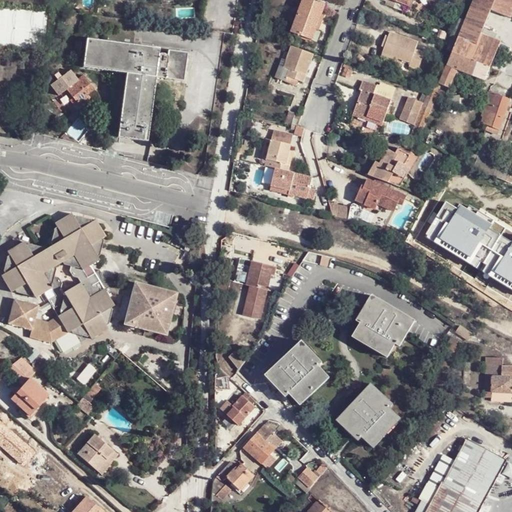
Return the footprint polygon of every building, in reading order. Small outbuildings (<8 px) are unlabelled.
[(302,0),(290,34),(310,42),(323,6),(307,0),(302,0)] [(388,0),(411,9),(413,0),(388,0)] [(473,0),(473,2),(491,10),(492,6),(502,9),(505,0),(473,0)] [(465,21),(461,32),(479,40),(481,33),(491,10),(473,2),(465,21)] [(0,46),(39,49),(42,14),(0,11),(0,46)] [(448,49),(453,51),(461,32),(465,21),(461,19),(448,49)] [(453,52),(491,67),(502,42),(481,33),(479,40),(461,32),(453,51),(453,52)] [(382,54),(397,59),(410,64),(408,68),(417,71),(423,55),(414,52),(417,44),(389,34),(387,38),(384,49),(382,54)] [(126,74),(157,77),(184,81),(185,69),(187,55),(187,52),(169,50),(168,55),(158,54),(159,48),(86,40),(83,68),(126,74)] [(313,55),(291,47),(286,61),(282,59),(279,67),(288,71),(286,77),(302,84),(313,55)] [(448,64),(458,68),(485,80),(491,67),(453,52),(448,64)] [(395,64),(397,59),(382,54),(380,58),(395,64)] [(448,64),(440,83),(451,88),(458,68),(448,64)] [(58,92),(66,86),(79,79),(71,67),(51,81),(58,92)] [(72,95),(76,101),(78,104),(89,97),(87,93),(94,88),(85,74),(79,79),(66,86),(72,95)] [(148,141),(157,77),(126,74),(118,138),(148,141)] [(433,81),(430,88),(437,91),(440,83),(433,81)] [(352,114),(381,125),(390,102),(372,96),(375,88),(360,82),(357,90),(360,92),(352,114)] [(451,88),(440,83),(437,91),(448,95),(451,88)] [(437,91),(430,88),(427,96),(424,105),(411,136),(418,138),(437,91)] [(509,99),(489,90),(483,113),(482,124),(500,130),(511,99),(509,99)] [(424,105),(427,96),(419,93),(416,102),(422,104),(424,105)] [(72,103),(76,101),(72,95),(68,97),(72,103)] [(422,104),(416,102),(408,99),(399,121),(414,126),(422,104)] [(78,117),(92,128),(97,122),(86,113),(82,113),(79,116),(78,117)] [(380,128),(381,125),(352,114),(351,118),(380,128)] [(305,130),(298,127),(294,135),(302,138),(305,130)] [(260,157),(267,160),(273,140),(266,138),(260,157)] [(275,171),(290,176),(295,157),(289,155),(292,146),(273,140),(267,160),(265,169),(275,171)] [(437,149),(452,157),(457,147),(441,140),(437,149)] [(379,167),(373,179),(381,181),(379,185),(370,182),(366,190),(363,189),(357,204),(377,213),(379,207),(394,213),(398,204),(404,206),(408,196),(395,191),(398,187),(390,184),(394,175),(399,178),(413,153),(403,147),(398,156),(386,150),(381,159),(387,162),(383,169),(379,167)] [(481,151),(479,156),(478,161),(477,163),(483,165),(485,157),(487,153),(481,151)] [(390,184),(398,187),(400,188),(408,174),(419,156),(413,153),(399,178),(394,175),(390,184)] [(497,171),(495,176),(507,181),(511,168),(485,157),(483,165),(497,171)] [(379,158),(375,165),(379,167),(383,169),(387,162),(381,159),(379,158)] [(483,165),(477,163),(476,168),(495,176),(497,171),(483,165)] [(368,177),(373,179),(379,167),(375,165),(374,164),(368,177)] [(288,196),(307,201),(309,191),(312,181),(290,176),(275,171),(271,188),(289,192),(288,196)] [(445,171),(439,182),(447,186),(449,187),(455,176),(445,171)] [(439,182),(407,241),(415,244),(447,186),(439,182)] [(424,237),(447,249),(461,224),(476,194),(453,182),(424,237)] [(309,191),(307,201),(314,203),(315,193),(309,191)] [(54,342),(75,329),(86,322),(93,334),(94,337),(111,327),(109,323),(102,312),(113,305),(116,303),(106,286),(100,290),(92,289),(93,284),(101,279),(97,271),(89,276),(84,269),(92,264),(101,258),(99,254),(92,244),(103,237),(106,235),(96,218),(93,220),(82,227),(76,216),(73,212),(56,223),(58,226),(65,237),(54,245),(46,250),(34,257),(27,245),(25,242),(9,252),(11,255),(18,267),(6,274),(3,277),(13,292),(17,290),(28,283),(35,294),(37,298),(47,292),(53,288),(58,295),(51,299),(52,301),(40,306),(16,300),(11,324),(34,329),(33,336),(54,342)] [(82,227),(93,220),(92,217),(77,215),(76,216),(82,227)] [(442,261),(490,296),(503,271),(511,255),(511,248),(461,224),(447,249),(442,261)] [(65,237),(58,226),(54,228),(52,242),(54,245),(65,237)] [(92,244),(99,254),(102,252),(104,239),(103,237),(92,244)] [(191,237),(187,244),(192,246),(194,242),(195,242),(196,240),(191,237)] [(34,257),(46,250),(44,247),(30,244),(27,245),(34,257)] [(18,267),(11,255),(8,257),(5,271),(6,274),(18,267)] [(511,255),(503,271),(511,275),(511,255)] [(253,260),(246,284),(268,290),(272,275),(276,276),(278,267),(253,260)] [(89,276),(97,271),(92,264),(84,269),(89,276)] [(102,267),(97,271),(101,279),(105,284),(106,286),(124,290),(125,285),(121,284),(119,283),(116,282),(114,281),(111,278),(108,276),(107,274),(105,272),(104,270),(102,267)] [(511,308),(511,275),(503,271),(490,296),(511,308)] [(101,279),(93,284),(92,289),(100,290),(106,286),(105,284),(101,279)] [(28,283),(17,290),(19,293),(31,296),(35,294),(28,283)] [(268,290),(246,284),(251,286),(243,314),(259,319),(268,290)] [(129,287),(128,291),(135,294),(129,315),(133,316),(132,321),(165,331),(166,326),(169,327),(180,294),(164,292),(152,290),(153,286),(145,285),(136,285),(129,287)] [(53,288),(47,292),(51,299),(58,295),(53,288)] [(353,336),(387,356),(395,342),(399,345),(415,320),(372,294),(356,319),(361,322),(353,336)] [(102,312),(109,323),(113,321),(115,308),(113,305),(102,312)] [(86,322),(75,329),(77,333),(90,336),(93,334),(86,322)] [(473,332),(460,324),(456,331),(468,339),(473,332)] [(290,393),(301,404),(330,377),(318,365),(322,361),(303,341),(266,375),(278,388),(274,392),(283,400),(290,393)] [(44,352),(34,366),(48,375),(57,361),(44,352)] [(229,360),(238,371),(247,364),(238,353),(229,360)] [(38,371),(32,365),(22,356),(8,368),(26,384),(32,378),(38,371)] [(511,398),(511,367),(503,367),(503,358),(486,358),(485,398),(511,398)] [(215,374),(215,377),(220,383),(230,376),(221,367),(215,374)] [(48,392),(32,378),(26,384),(13,399),(32,417),(46,403),(42,400),(48,392)] [(363,436),(374,447),(401,418),(389,407),(393,403),(372,383),(338,419),(359,439),(363,436)] [(249,394),(246,391),(233,406),(235,408),(228,415),(240,426),(256,408),(252,404),(255,400),(249,394)] [(42,400),(46,403),(52,396),(48,392),(42,400)] [(95,415),(80,402),(77,406),(92,418),(95,415)] [(265,424),(245,446),(263,463),(284,440),(278,435),(275,432),(265,424)] [(280,426),(275,432),(278,435),(283,429),(280,426)] [(106,461),(110,464),(118,455),(95,434),(78,454),(97,471),(106,461)] [(425,511),(477,511),(483,503),(506,458),(467,437),(443,482),(442,481),(431,502),(425,511)] [(101,474),(110,464),(106,461),(97,471),(101,474)] [(237,466),(231,461),(221,473),(227,478),(237,466)] [(511,479),(511,465),(508,463),(503,475),(511,479)] [(237,466),(227,478),(240,490),(255,475),(243,464),(239,468),(237,466)] [(318,473),(322,476),(330,468),(325,465),(318,473)] [(312,489),(320,479),(309,470),(301,479),(312,489)] [(325,475),(332,483),(337,478),(330,471),(325,475)] [(214,511),(215,509),(232,489),(227,484),(218,494),(212,493),(212,495),(210,511),(214,511)] [(102,511),(104,510),(100,507),(99,507),(85,495),(69,511),(102,511)] [(416,511),(425,511),(431,502),(423,498),(416,511)] [(332,511),(320,500),(308,511),(332,511)]
